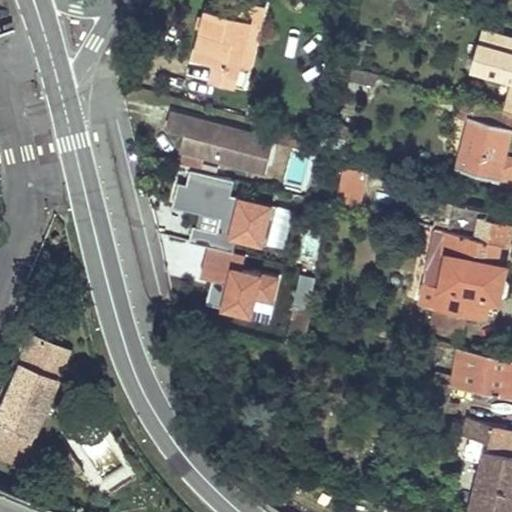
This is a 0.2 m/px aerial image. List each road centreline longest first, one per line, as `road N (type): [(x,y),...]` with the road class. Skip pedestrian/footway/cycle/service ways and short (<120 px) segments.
road 1 (unclassified): [(59,87),(141,388),(186,457),(241,511)]
road 2 (residential): [(0,75),(24,195),(0,276)]
